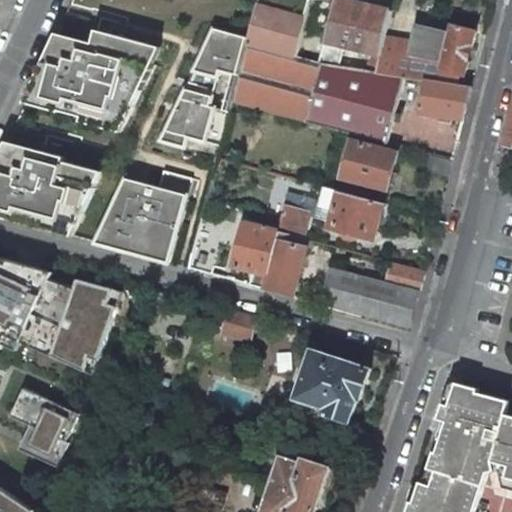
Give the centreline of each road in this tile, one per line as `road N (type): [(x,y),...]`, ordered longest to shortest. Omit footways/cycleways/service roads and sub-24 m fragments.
road 1 (residential): [(0,231),(429,348)]
road 2 (residential): [(511,25),(475,168),(478,197),(443,329),(429,348)]
road 3 (residential): [(429,348),(374,511)]
